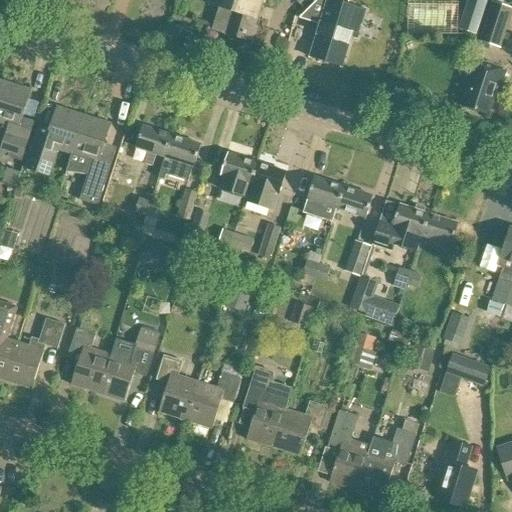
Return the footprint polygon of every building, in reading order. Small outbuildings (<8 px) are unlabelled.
[(218,11),(215,21),(212,34),(253,46),(258,30),(254,28),(262,0),(206,0),(205,7),(218,11)] [(321,26),(312,57),(327,62),(343,67),(352,37),(357,38),(366,9),(349,5),(350,0),(317,0),(299,19),(321,26)] [(467,0),(464,10),(482,16),(486,0),(467,0)] [(511,0),(493,0),(492,4),(480,41),(499,47),(511,10),(511,7),(511,0)] [(499,87),(504,72),(472,62),(463,94),(466,95),(462,107),(485,114),(494,85),(499,87)] [(29,90),(3,83),(0,93),(0,123),(7,126),(0,149),(0,155),(20,161),(31,124),(20,120),(29,90)] [(37,127),(24,168),(47,176),(52,161),(50,160),(54,149),(72,155),(73,155),(74,153),(85,117),(56,108),(48,131),(37,127)] [(72,155),(66,173),(84,175),(88,176),(81,201),(96,206),(104,181),(112,156),(100,152),(109,125),(85,117),(74,153),(73,155),(72,155)] [(152,167),(156,154),(165,157),(172,135),(144,125),(136,147),(149,151),(144,164),(152,167)] [(166,157),(159,178),(165,181),(167,175),(188,182),(201,145),(172,135),(165,157),(166,157)] [(246,199),(258,163),(228,154),(221,177),(224,178),(220,190),(246,199)] [(246,199),(245,203),(273,211),(285,172),(258,163),(246,199)] [(6,170),(2,183),(8,185),(15,187),(19,174),(6,170)] [(302,217),(331,225),(336,209),(343,187),(313,177),(306,200),(302,217)] [(343,187),(336,209),(365,219),(372,197),(343,187)] [(187,190),(179,217),(189,220),(197,193),(187,190)] [(135,212),(145,215),(150,202),(139,198),(135,212)] [(150,202),(145,215),(158,219),(162,206),(150,202)] [(393,253),(396,245),(417,252),(422,237),(429,215),(401,206),(394,226),(381,222),(373,246),(393,253)] [(188,237),(201,241),(210,215),(197,211),(188,237)] [(429,215),(422,237),(450,247),(458,225),(429,215)] [(147,221),(142,234),(151,237),(155,223),(147,221)] [(268,224),(258,256),(271,260),(281,229),(268,224)] [(506,238),(495,234),(491,246),(502,249),(497,267),(502,269),(499,281),(502,282),(496,304),(504,306),(505,306),(511,286),(511,228),(509,228),(506,238)] [(230,247),(234,234),(223,230),(218,246),(229,249),(230,247)] [(13,251),(18,235),(5,231),(0,247),(13,251)] [(234,234),(230,247),(250,254),(254,240),(234,234)] [(175,238),(173,246),(183,249),(185,242),(175,238)] [(370,246),(355,241),(344,272),(359,277),(370,246)] [(173,250),(166,272),(182,277),(189,255),(173,250)] [(314,278),(319,264),(308,260),(303,274),(314,278)] [(330,268),(319,264),(314,278),(325,282),(330,268)] [(406,285),(407,286),(411,272),(399,268),(393,287),(400,289),(398,296),(402,297),(406,285)] [(422,275),(411,272),(407,286),(418,289),(422,275)] [(202,293),(201,277),(187,278),(189,295),(202,293)] [(367,315),(378,283),(361,277),(349,309),(367,315)] [(252,292),(235,287),(229,306),(246,312),(252,292)] [(18,306),(0,301),(0,377),(7,380),(19,341),(8,337),(18,306)] [(315,307),(296,301),(289,322),(308,328),(315,307)] [(453,314),(444,340),(461,346),(470,320),(453,314)] [(48,319),(41,341),(32,338),(30,344),(19,341),(7,380),(32,387),(45,345),(58,350),(66,325),(48,319)] [(80,328),(93,332),(95,326),(82,322),(80,328)] [(99,393),(111,354),(94,349),(98,334),(78,328),(70,353),(81,357),(73,385),(99,393)] [(159,336),(141,331),(132,360),(111,354),(99,393),(125,401),(134,373),(146,377),(159,336)] [(392,331),(388,343),(402,347),(405,335),(392,331)] [(358,335),(354,349),(370,355),(375,340),(358,335)] [(415,345),(410,366),(426,371),(432,349),(415,345)] [(484,388),(491,368),(453,354),(439,392),(456,398),(462,380),(484,388)] [(186,420),(198,381),(179,375),(183,361),(164,355),(157,381),(168,384),(159,412),(186,420)] [(258,368),(254,383),(246,408),(255,411),(246,439),(274,448),(286,409),(292,389),(273,383),(274,373),(258,368)] [(218,387),(198,381),(186,420),(213,428),(221,401),(232,404),(240,379),(222,373),(218,387)] [(286,409),(274,448),(300,456),(309,428),(320,431),(328,407),(310,401),(306,415),(286,409)] [(329,448),(341,452),(332,482),(358,491),(369,454),(368,453),(370,447),(352,441),(359,416),(340,410),(329,448)] [(465,509),(477,472),(465,468),(472,449),(451,442),(443,465),(448,467),(437,499),(465,509)] [(511,443),(497,449),(508,482),(511,480),(511,443)] [(369,454),(358,491),(384,499),(394,468),(405,471),(409,459),(389,453),(370,447),(368,453),(369,454)]
